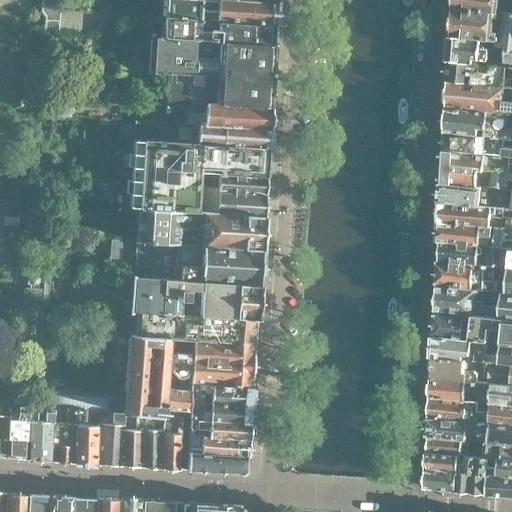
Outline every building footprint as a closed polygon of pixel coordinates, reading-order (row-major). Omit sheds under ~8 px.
[(57,32),(57,31),(59,10),(59,0),(43,0),(41,2),(40,14),(43,17),(42,31),(57,32)] [(74,11),(75,0),(59,0),(59,10),(74,11)] [(198,19),(199,11),(211,11),(211,9),(216,10),(216,20),(274,24),(275,3),(226,0),(165,0),(165,10),(156,10),(156,16),(165,17),(198,19)] [(500,41),(504,10),(502,10),(503,0),(452,0),(451,35),(451,36),(479,39),(488,40),(500,41)] [(511,0),(503,0),(502,10),(504,10),(511,11),(511,0)] [(83,27),(83,18),(76,18),(77,11),(74,11),(59,10),(57,31),(75,32),(76,26),(83,27)] [(511,11),(504,10),(500,41),(488,40),(488,46),(505,48),(504,61),(511,62),(511,11)] [(272,45),(274,24),(216,20),(198,19),(165,17),(164,38),(272,45)] [(486,64),(487,49),(478,48),(479,39),(451,36),(450,60),(473,62),(486,64)] [(269,107),(271,66),(272,45),(164,38),(153,37),(150,72),(161,72),(160,87),(151,87),(150,105),(189,107),(189,101),(202,102),(203,84),(215,84),(213,103),(269,107)] [(470,83),(473,62),(450,60),(448,81),(470,83)] [(476,102),(478,86),(488,87),(488,86),(490,64),(486,64),(473,62),(470,83),(448,81),(447,107),(484,110),(485,103),(476,102)] [(511,101),(502,100),(503,88),(488,86),(488,87),(478,86),(476,102),(485,103),(484,110),(489,111),(506,113),(511,113),(511,101)] [(52,115),(53,100),(40,99),(39,116),(52,117),(52,115)] [(70,113),(71,105),(69,105),(69,100),(65,99),(53,99),(53,100),(52,115),(68,116),(68,113),(70,113)] [(269,107),(213,103),(202,102),(189,101),(189,107),(189,112),(204,113),(203,125),(267,129),(269,107)] [(489,111),(484,110),(447,107),(446,131),(486,135),(489,111)] [(511,129),(505,129),(506,113),(489,111),(486,135),(504,137),(511,137),(511,129)] [(67,134),(68,116),(52,115),(52,117),(51,133),(67,134)] [(267,129),(203,125),(133,120),(132,138),(266,147),(267,129)] [(486,135),(446,131),(444,149),(445,149),(484,154),(485,152),(486,135)] [(511,155),(511,147),(503,147),(504,137),(486,135),(485,152),(511,155)] [(132,138),(127,207),(138,207),(262,216),(263,195),(265,176),(266,147),(132,138)] [(47,155),(48,142),(35,141),(35,147),(41,154),(47,155)] [(483,169),(484,154),(445,149),(443,182),(465,184),(474,185),(476,169),(483,169)] [(511,155),(485,152),(484,154),(483,169),(483,170),(490,171),(490,170),(508,172),(509,164),(511,164),(511,155)] [(62,175),(63,160),(49,159),(48,174),(62,175)] [(511,172),(508,172),(490,170),(490,171),(488,187),(506,188),(507,181),(511,181),(511,172)] [(463,204),(465,184),(443,182),(441,201),(463,204)] [(511,189),(506,188),(488,187),(488,188),(474,186),(474,185),(465,184),(463,204),(504,208),(511,208),(511,189)] [(0,260),(42,263),(46,203),(0,200),(0,260)] [(504,208),(463,204),(441,201),(441,221),(440,240),(487,245),(490,245),(492,226),(502,227),(504,208)] [(261,231),(262,216),(138,207),(136,241),(260,249),(261,231)] [(511,208),(504,208),(502,227),(508,228),(511,228),(511,208)] [(511,247),(511,236),(507,236),(508,228),(502,227),(492,226),(490,245),(511,247)] [(258,283),(260,249),(136,241),(112,239),(110,274),(125,275),(258,284),(258,283)] [(485,265),(487,245),(440,240),(439,260),(473,263),(485,265)] [(511,247),(490,245),(487,245),(485,265),(493,265),(507,267),(511,267),(511,247)] [(470,288),(473,263),(439,260),(437,285),(470,288)] [(511,292),(511,267),(507,267),(505,282),(491,281),(493,265),(485,265),(473,263),(470,288),(476,289),(485,290),(511,292)] [(41,288),(42,271),(29,270),(28,287),(41,288)] [(45,298),(46,279),(48,278),(48,270),(42,270),(42,271),(41,288),(39,305),(46,305),(46,299),(45,298)] [(122,310),(136,311),(255,319),(256,308),(257,307),(258,296),(257,295),(258,284),(125,275),(124,283),(131,284),(130,303),(123,302),(122,310)] [(476,289),(470,288),(437,285),(436,309),(484,315),(484,302),(474,301),(476,289)] [(38,326),(39,305),(41,288),(28,287),(25,287),(22,325),(38,326)] [(511,317),(511,292),(485,290),(484,302),(484,315),(490,315),(511,317)] [(187,372),(187,371),(191,371),(190,383),(251,387),(252,360),(253,343),(255,319),(136,311),(135,335),(129,335),(124,402),(109,401),(110,394),(46,390),(46,395),(39,395),(38,407),(53,408),(77,409),(99,411),(109,411),(109,412),(122,413),(145,415),(163,416),(164,409),(188,411),(189,400),(190,390),(165,389),(166,369),(170,370),(170,371),(171,372),(172,373),(173,375),(174,375),(175,376),(177,376),(178,377),(180,377),(181,376),(183,376),(184,375),(185,374),(186,373),(187,372)] [(477,340),(479,323),(462,321),(463,317),(436,314),(435,334),(462,337),(462,339),(470,340),(477,340)] [(511,317),(490,315),(487,340),(492,341),(500,342),(502,328),(511,329),(511,317)] [(54,348),(56,329),(38,328),(37,347),(54,348)] [(469,354),(470,340),(462,339),(462,337),(435,334),(434,335),(433,356),(464,359),(465,354),(469,354)] [(511,343),(504,342),(503,355),(490,354),(492,341),(487,340),(477,340),(470,340),(469,354),(468,359),(478,360),(490,361),(511,363),(511,343)] [(468,359),(464,359),(433,356),(432,377),(474,380),(476,381),(478,360),(468,359)] [(511,363),(490,361),(488,382),(511,383),(511,363)] [(473,393),(474,380),(432,377),(431,396),(465,400),(466,392),(473,393)] [(511,404),(511,383),(488,382),(476,381),(474,380),(473,393),(472,401),(483,402),(484,394),(483,394),(483,391),(490,392),(489,402),(511,404)] [(250,404),(251,393),(251,387),(190,383),(190,390),(189,400),(201,401),(202,389),(203,391),(210,392),(211,389),(210,401),(250,404)] [(463,420),(465,400),(431,396),(429,417),(463,420)] [(249,421),(249,410),(250,404),(210,401),(209,413),(208,411),(202,411),(201,413),(201,401),(189,400),(188,411),(188,419),(189,419),(210,420),(210,419),(249,421)] [(483,402),(472,401),(465,400),(463,420),(480,422),(511,424),(511,404),(489,402),(483,402)] [(25,458),(28,406),(28,405),(17,404),(16,418),(7,418),(5,457),(24,458),(25,458)] [(50,460),(53,408),(38,407),(28,406),(25,458),(50,460)] [(74,463),(77,409),(53,408),(50,460),(74,463)] [(96,465),(98,425),(99,411),(77,409),(74,463),(95,464),(96,465)] [(119,466),(121,430),(118,430),(119,426),(121,425),(121,422),(122,413),(109,412),(108,425),(98,425),(96,465),(118,466),(119,466)] [(142,467),(145,415),(122,413),(121,422),(134,423),(134,431),(121,430),(119,466),(142,467)] [(160,468),(163,416),(145,415),(142,467),(160,468)] [(178,469),(180,435),(167,434),(168,428),(180,429),(181,417),(163,416),(160,468),(178,469)] [(480,422),(463,420),(429,417),(428,436),(466,440),(467,433),(479,434),(480,422)] [(248,438),(248,427),(249,421),(210,419),(210,420),(189,419),(188,435),(201,435),(202,436),(203,428),(208,428),(209,436),(248,438)] [(511,424),(480,422),(479,434),(478,441),(492,442),(511,443),(511,424)] [(247,455),(247,444),(248,438),(209,436),(202,436),(201,435),(200,446),(197,445),(196,442),(187,442),(187,452),(247,455)] [(467,449),(468,440),(466,440),(428,436),(428,437),(428,451),(428,452),(459,455),(460,455),(461,446),(464,446),(464,449),(467,449)] [(511,460),(511,443),(492,442),(491,458),(511,460)] [(245,471),(247,455),(187,452),(186,469),(242,473),(245,471)] [(458,464),(459,455),(428,452),(427,468),(458,471),(463,471),(464,464),(458,464)] [(488,474),(489,458),(465,455),(464,464),(463,471),(458,471),(456,490),(486,493),(488,474)] [(511,460),(491,458),(489,458),(488,474),(511,476),(511,460)] [(456,490),(458,471),(427,468),(426,487),(456,490)] [(511,476),(488,474),(486,493),(511,494),(511,476)] [(25,511),(27,494),(5,492),(3,511),(25,511)] [(49,511),(50,495),(27,494),(25,511),(49,511)] [(71,511),(72,496),(50,495),(49,511),(71,511)] [(93,511),(94,497),(72,496),(71,511),(93,511)] [(116,511),(118,499),(94,497),(93,511),(116,511)] [(139,511),(141,500),(118,499),(116,511),(139,511)] [(173,511),(174,502),(141,500),(139,511),(173,511)] [(181,511),(182,502),(174,502),(173,511),(181,511)] [(242,511),(243,511),(238,506),(182,502),(181,511),(242,511)]
